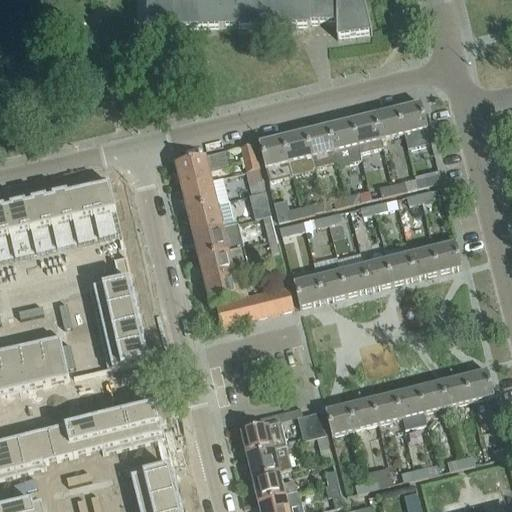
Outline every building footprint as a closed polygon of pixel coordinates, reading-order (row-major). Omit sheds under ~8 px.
[(136,0),(137,32),(149,31),(149,33),(150,33),(308,30),(309,27),(337,26),(337,35),(337,43),(372,37),(362,0),(136,0)] [(421,107),(398,112),(404,137),(408,153),(431,147),(427,131),(421,107)] [(404,137),(398,112),(375,118),(381,143),(404,137)] [(375,118),(352,124),(360,157),(383,151),(381,143),(375,118)] [(352,124),(328,130),(337,166),(338,170),(361,164),(360,157),(352,124)] [(328,130),(306,135),(312,160),(315,171),(337,166),(328,130)] [(306,135),(283,141),(289,165),(292,179),(313,174),(315,171),(312,160),(306,135)] [(283,141),(259,147),(265,171),(269,185),(292,179),(289,165),(283,141)] [(259,173),(253,148),(240,151),(247,176),(259,173)] [(230,171),(226,155),(175,167),(181,192),(212,184),(210,176),(230,171)] [(265,196),(259,173),(247,176),(253,199),(265,196)] [(441,186),(439,177),(426,180),(429,189),(441,186)] [(217,207),(212,184),(181,192),(187,215),(217,207)] [(109,185),(87,190),(95,222),(100,221),(117,217),(113,202),(112,196),(109,185)] [(405,186),(393,189),(394,197),(407,194),(405,186)] [(394,197),(393,189),(380,192),(382,200),(394,197)] [(68,198),(67,198),(74,227),(95,222),(87,190),(73,193),(74,199),(68,200),(68,198)] [(362,197),(364,204),(371,203),(369,195),(362,197)] [(433,203),(432,195),(419,198),(421,206),(433,203)] [(253,199),(250,200),(256,224),(263,221),(271,219),(268,205),(265,196),(253,199)] [(47,202),(46,203),(52,231),(74,227),(67,198),(53,201),(53,204),(47,205),(47,202)] [(359,198),(346,201),(348,208),(360,205),(359,198)] [(421,206),(419,198),(407,201),(409,209),(421,206)] [(348,208),(346,201),(334,204),(336,211),(348,208)] [(26,207),(25,207),(31,236),(52,231),(46,203),(32,206),(32,208),(26,210),(26,207)] [(229,204),(217,207),(187,215),(193,239),(223,231),(235,228),(229,204)] [(398,211),(396,204),(373,209),(375,217),(398,211)] [(5,212),(4,212),(10,241),(31,236),(25,207),(11,211),(11,213),(5,214),(5,212)] [(313,209),(300,212),(302,220),(314,217),(313,209)] [(375,217),(373,209),(361,212),(363,220),(375,217)] [(0,243),(10,241),(4,212),(0,213),(0,243)] [(300,212),(289,215),(291,223),(302,220),(300,212)] [(117,217),(100,221),(105,244),(121,240),(122,240),(120,232),(118,224),(117,217)] [(341,225),(339,218),(328,220),(330,228),(341,225)] [(277,243),(271,219),(263,221),(268,245),(277,243)] [(330,228),(328,220),(315,224),(317,231),(330,228)] [(244,251),(238,228),(238,227),(235,228),(223,231),(193,239),(198,262),(244,251)] [(305,234),(303,227),(280,232),(282,240),(305,234)] [(283,266),(277,243),(268,245),(274,268),(283,266)] [(462,270),(456,247),(433,253),(439,276),(462,270)] [(407,248),(384,254),(387,264),(393,288),(416,282),(410,258),(407,248)] [(250,276),(244,251),(198,262),(204,286),(242,276),(242,277),(250,276)] [(439,276),(433,253),(410,258),(416,282),(439,276)] [(346,299),(340,275),(337,262),(314,267),(317,281),(324,305),(346,299)] [(369,294),(363,270),(361,262),(350,265),(352,272),(340,275),(346,299),(369,294)] [(126,263),(115,266),(119,284),(131,281),(126,263)] [(393,288),(387,264),(363,270),(369,294),(393,288)] [(286,281),(283,266),(274,268),(278,283),(286,281)] [(248,300),(242,277),(242,276),(204,286),(210,309),(215,308),(227,305),(239,302),(248,300)] [(324,305),(317,281),(294,287),(300,311),(324,305)] [(119,286),(89,293),(89,294),(94,314),(137,304),(134,293),(134,292),(131,293),(130,286),(132,285),(132,284),(119,286)] [(294,313),(288,290),(277,293),(283,316),(294,313)] [(283,316),(277,293),(264,296),(270,319),(283,316)] [(270,319),(264,296),(251,299),(257,322),(270,319)] [(251,299),(248,300),(239,302),(245,325),(257,322),(251,299)] [(245,325),(239,302),(227,305),(233,328),(245,325)] [(137,304),(94,314),(99,334),(141,324),(139,313),(138,312),(136,312),(134,306),(137,305),(137,304)] [(233,328),(227,305),(215,308),(221,331),(233,328)] [(67,308),(59,310),(62,321),(70,320),(67,308)] [(42,310),(31,313),(32,321),(44,318),(42,310)] [(31,313),(19,316),(21,323),(32,321),(31,313)] [(70,320),(62,321),(65,333),(72,331),(70,320)] [(141,324),(99,334),(103,354),(146,344),(143,333),(143,332),(140,332),(139,326),(141,325),(141,324)] [(60,339),(38,344),(48,388),(69,384),(70,383),(60,343),(60,339)] [(18,349),(17,349),(27,393),(28,393),(28,395),(31,394),(30,392),(48,388),(38,344),(37,344),(38,349),(19,353),(18,349)] [(146,344),(103,354),(108,375),(150,365),(148,352),(147,352),(145,352),(143,346),(146,345),(146,344)] [(17,349),(0,352),(0,373),(6,398),(7,400),(9,399),(9,397),(27,393),(17,349)] [(70,349),(62,351),(65,363),(73,361),(70,349)] [(73,361),(65,363),(68,374),(76,373),(73,361)] [(494,399),(488,374),(464,380),(471,405),(494,399)] [(471,405),(464,380),(441,386),(448,411),(471,405)] [(448,411),(441,386),(418,392),(425,417),(448,411)] [(425,417),(418,392),(395,397),(402,423),(403,422),(406,434),(427,429),(424,417),(425,417)] [(402,423),(395,397),(372,403),(378,428),(402,423)] [(378,428),(372,403),(349,409),(355,434),(378,428)] [(137,414),(125,417),(133,451),(165,443),(164,439),(165,439),(161,425),(159,425),(155,409),(152,410),(153,414),(138,417),(137,414)] [(355,434),(349,409),(326,415),(332,440),(355,434)] [(97,422),(95,422),(104,458),(133,451),(125,417),(123,417),(122,415),(119,416),(120,418),(98,424),(97,422)] [(326,441),(320,417),(298,422),(304,445),(317,442),(317,443),(326,441)] [(95,424),(66,431),(74,461),(102,454),(103,459),(104,458),(95,422),(95,424)] [(287,450),(281,427),(242,436),(247,460),(287,450)] [(39,436),(37,437),(46,473),(47,473),(46,468),(74,461),(66,431),(64,432),(64,430),(61,431),(62,432),(39,438),(39,436)] [(37,439),(8,446),(17,480),(46,473),(37,437),(36,437),(37,439)] [(329,452),(326,441),(317,443),(320,454),(329,452)] [(0,484),(17,480),(8,446),(0,447),(0,484)] [(292,473),(287,450),(247,460),(253,483),(280,477),(280,476),(292,473)] [(495,455),(497,463),(509,460),(507,452),(495,455)] [(473,461),(460,464),(462,471),(475,468),(473,461)] [(462,471),(460,464),(448,467),(450,474),(462,471)] [(150,468),(138,471),(140,479),(152,476),(150,468)] [(138,471),(126,474),(128,481),(140,479),(138,471)] [(170,471),(131,481),(137,503),(178,493),(175,480),(175,479),(172,480),(171,473),(173,473),(173,471),(170,471)] [(369,486),(368,486),(370,494),(392,489),(388,472),(368,477),(369,486)] [(426,472),(414,475),(416,483),(428,480),(426,472)] [(338,487),(335,475),(325,477),(329,489),(338,487)] [(416,483),(414,475),(402,478),(404,486),(416,483)] [(90,476),(78,479),(80,487),(92,484),(90,476)] [(283,488),(280,477),(253,483),(259,506),(297,497),(294,485),(283,488)] [(78,479),(66,482),(68,490),(80,487),(78,479)] [(370,494),(368,486),(356,490),(358,497),(370,494)] [(336,511),(343,510),(338,487),(329,489),(326,490),(328,501),(332,501),(335,511),(336,511)] [(139,511),(182,511),(180,501),(180,500),(177,501),(176,494),(179,494),(178,493),(137,503),(139,511)] [(33,497),(21,499),(23,507),(35,504),(33,497)] [(300,511),(297,497),(259,506),(260,511),(300,511)] [(21,499),(10,502),(12,510),(23,507),(21,499)] [(91,502),(93,511),(99,511),(102,511),(99,500),(91,502)] [(43,511),(41,503),(4,511),(43,511)] [(85,503),(77,505),(78,511),(87,511),(85,503)]
